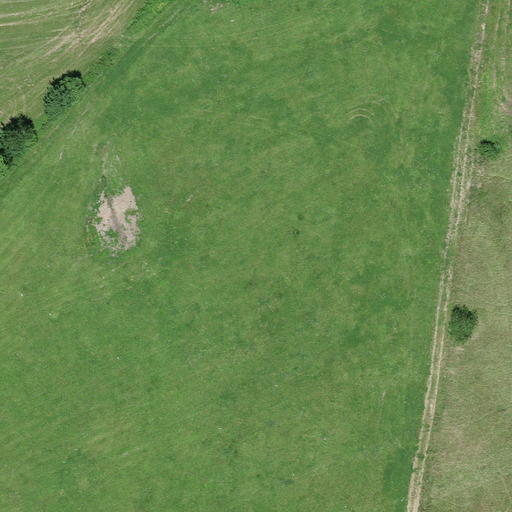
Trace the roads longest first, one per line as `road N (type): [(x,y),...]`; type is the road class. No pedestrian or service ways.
road 1 (track): [(430,511),(496,0)]
road 2 (track): [(202,0),(0,215)]
